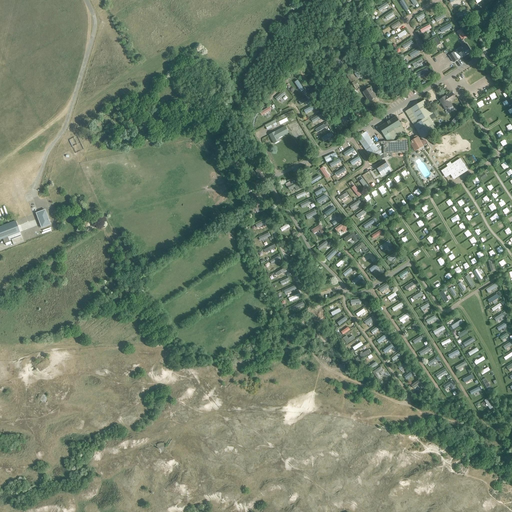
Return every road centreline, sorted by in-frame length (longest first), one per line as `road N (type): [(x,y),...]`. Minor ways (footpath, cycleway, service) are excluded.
road 1 (unknown): [(393,272),(465,392)]
road 2 (unknown): [(408,394),(345,313),(346,289)]
